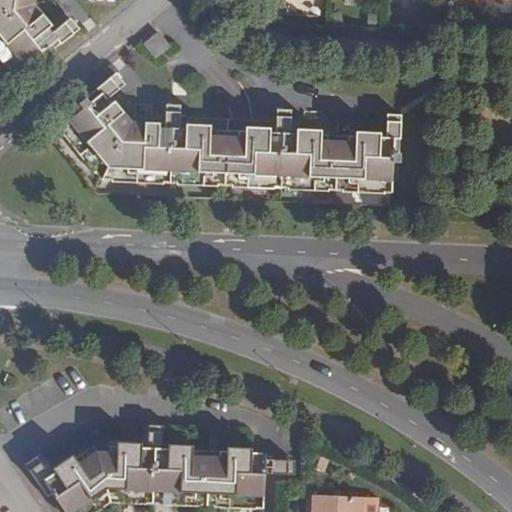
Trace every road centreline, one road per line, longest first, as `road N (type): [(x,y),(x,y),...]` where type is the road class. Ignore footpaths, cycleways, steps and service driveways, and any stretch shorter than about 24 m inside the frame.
road 1 (residential): [(0,287),(105,302),(261,347),(392,410),(511,493)]
road 2 (residential): [(269,252),(0,245)]
road 3 (residential): [(511,356),(269,252)]
road 4 (residential): [(383,102),(274,92),(228,76),(155,2)]
road 5 (residential): [(511,261),(269,252)]
road 6 (residential): [(0,131),(155,2)]
